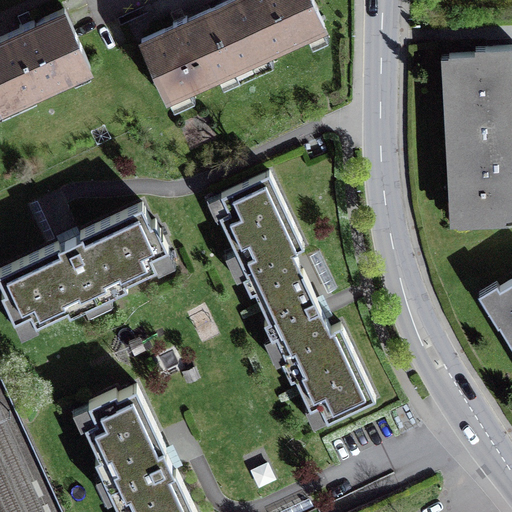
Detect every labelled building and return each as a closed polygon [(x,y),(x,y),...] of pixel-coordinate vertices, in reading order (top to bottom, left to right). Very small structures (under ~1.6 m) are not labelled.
[(228,0),(209,9),(234,63),(324,22),(313,0),(228,0)] [(0,37),(0,102),(0,103),(89,63),(64,8),(0,37)] [(209,9),(142,39),(167,94),(234,63),(209,9)] [(476,51),(450,53),(454,130),(511,126),(511,44),(476,46),(476,51)] [(511,126),(454,130),(458,222),(505,219),(505,214),(511,212),(511,126)] [(327,418),(376,395),(341,321),(330,326),(293,248),(304,243),(269,169),(221,192),(229,209),(220,213),(310,406),(320,401),(327,418)] [(0,278),(5,288),(1,290),(14,318),(30,310),(36,321),(158,264),(152,253),(169,245),(156,218),(151,221),(142,202),(76,232),(0,267),(0,278)] [(511,278),(489,292),(511,329),(511,278)] [(197,511),(169,451),(137,382),(118,391),(116,387),(89,400),(96,416),(85,421),(127,511),(197,511)] [(267,462),(252,469),(259,484),(274,477),(267,462)]
